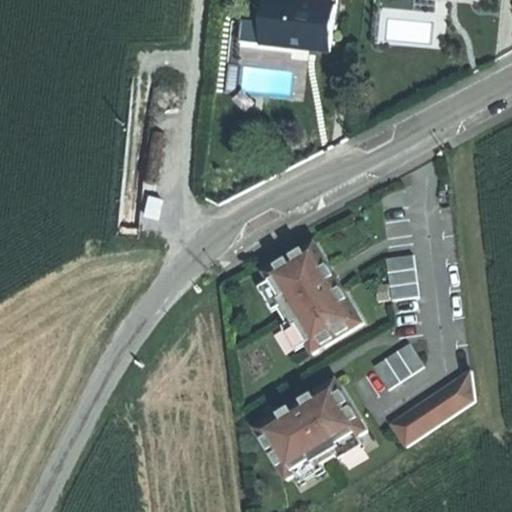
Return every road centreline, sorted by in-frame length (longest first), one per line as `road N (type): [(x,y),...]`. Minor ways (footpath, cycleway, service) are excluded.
road 1 (tertiary): [(511,87),(247,221),(192,262),(109,368),(40,511)]
road 2 (unknown): [(434,128),(452,358)]
road 3 (track): [(192,180),(209,0)]
